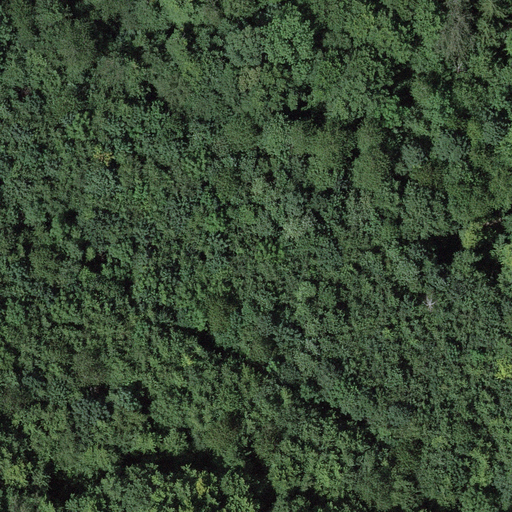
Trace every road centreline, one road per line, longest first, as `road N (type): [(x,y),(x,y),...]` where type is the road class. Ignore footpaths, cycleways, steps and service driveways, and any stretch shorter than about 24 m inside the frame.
road 1 (track): [(418,511),(392,481),(327,433),(112,291),(0,233)]
road 2 (track): [(418,245),(340,277),(241,345),(154,450),(126,511)]
